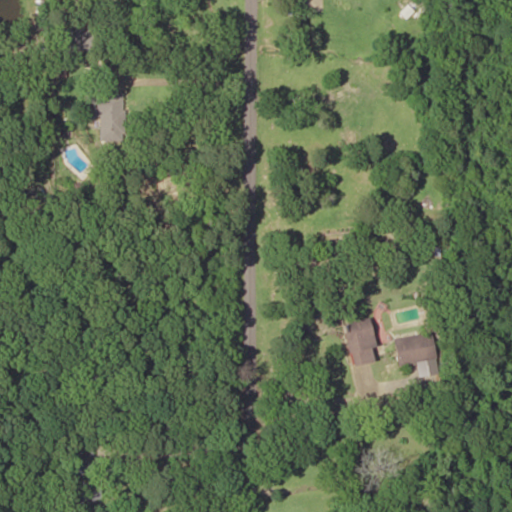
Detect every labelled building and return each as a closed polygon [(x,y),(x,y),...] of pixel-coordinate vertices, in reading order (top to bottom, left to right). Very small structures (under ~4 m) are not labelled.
[(55,52),(90,52),(90,28),(55,28),(55,52)] [(98,115),(98,140),(122,140),(122,91),(87,91),(87,115),(98,115)] [(414,239),(428,238),(427,225),(413,227),(414,239)] [(340,324),(349,366),(376,360),(367,318),(340,324)] [(396,364),(434,357),(429,331),(392,338),(396,364)] [(90,444),(69,444),(69,474),(90,474),(90,444)] [(98,499),(98,484),(71,484),(71,511),(91,511),(92,499),(98,499)]
